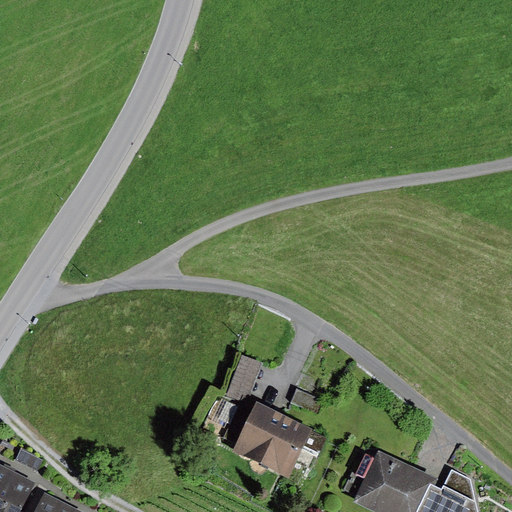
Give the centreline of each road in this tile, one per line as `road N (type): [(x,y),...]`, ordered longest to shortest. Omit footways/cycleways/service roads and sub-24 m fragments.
road 1 (residential): [(28,285),(49,296),(146,279),(199,281),(277,301),(371,363),(511,476)]
road 2 (track): [(146,279),(189,241),(299,199),(511,161)]
road 3 (tertiary): [(177,0),(123,134),(28,285)]
road 4 (track): [(143,511),(70,472),(0,410)]
